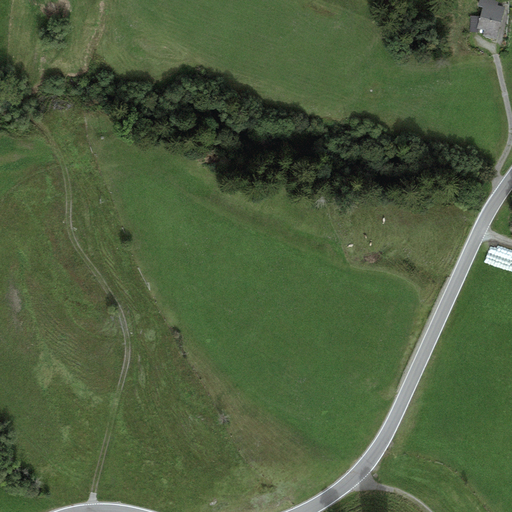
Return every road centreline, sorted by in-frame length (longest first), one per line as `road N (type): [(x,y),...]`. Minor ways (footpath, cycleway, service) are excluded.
road 1 (tertiary): [(511,177),(478,231),(396,422),(353,478),(299,511)]
road 2 (track): [(503,188),(495,169),(510,129),(493,47)]
